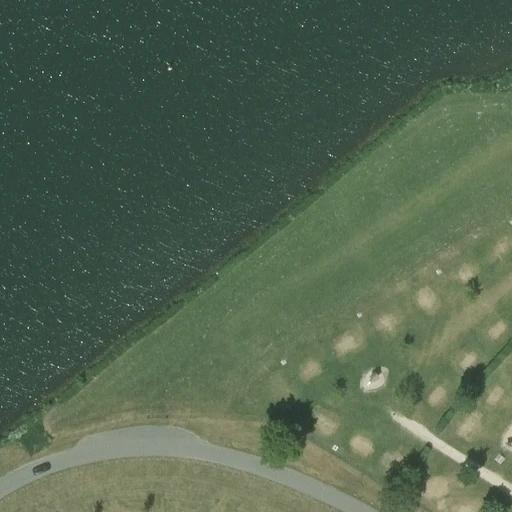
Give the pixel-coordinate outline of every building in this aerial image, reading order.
[(480,244),(492,262),(509,249),(497,232),(480,244)] [(419,312),(444,300),(433,279),(409,290),(419,312)] [(365,317),(379,335),(396,322),(382,304),(365,317)] [(400,317),(408,333),(423,325),(414,309),(400,317)] [(339,351),(358,334),(350,326),(332,343),(339,351)] [(469,371),(487,353),(480,346),(463,364),(469,371)] [(447,410),(463,393),(440,373),(424,390),(447,410)] [(319,401),(302,429),(321,440),(338,412),(319,401)] [(463,408),(450,425),(469,440),(482,422),(463,408)] [(332,449),(353,463),(370,439),(349,424),(332,449)] [(375,472),(394,485),(412,460),(393,446),(375,472)] [(448,511),(473,511),(475,508),(454,499),(448,511)]
